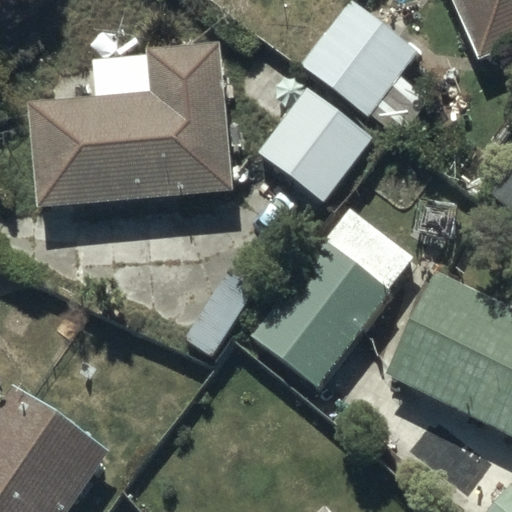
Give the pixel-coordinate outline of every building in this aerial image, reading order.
[(511,0),(452,0),(482,64),(511,50),(511,0)] [(349,5),(303,68),(397,136),(426,96),(404,80),(420,57),(349,5)] [(34,109),(40,208),(233,195),(223,46),(151,51),(151,57),(98,61),(101,104),(34,109)] [(375,143),(310,92),(261,155),(326,206),(375,143)] [(511,180),(495,203),(511,215),(511,180)] [(354,213),(256,340),(322,392),(395,299),(390,295),(415,261),(354,213)] [(511,314),(439,276),(387,375),(511,439),(511,314)] [(215,363),(254,295),(229,281),(190,348),(215,363)] [(0,511),(72,511),(112,453),(13,388),(0,407),(0,511)] [(511,511),(511,491),(510,489),(490,511),(511,511)]
